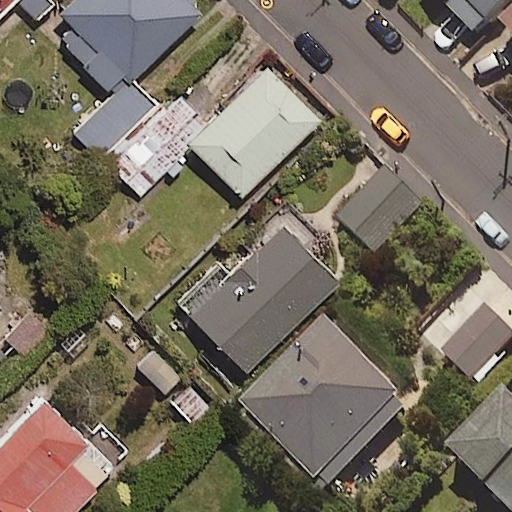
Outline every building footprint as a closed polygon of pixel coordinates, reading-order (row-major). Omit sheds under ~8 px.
[(18,0),(31,13),(44,0),(18,0)] [(62,0),(48,12),(105,81),(203,0),(62,0)] [(446,0),(481,32),(496,16),(511,0),(446,0)] [(511,14),(499,29),(511,41),(511,14)] [(259,53),(200,113),(180,133),(189,142),(237,189),(316,109),(259,53)] [(139,193),(189,142),(180,133),(200,113),(176,90),(106,161),(139,193)] [(386,166),(337,215),(375,253),(425,204),(386,166)] [(276,211),(179,304),(239,366),(336,272),(276,211)] [(511,330),(470,290),(425,336),(470,379),(511,335),(511,330)] [(321,316),(238,406),(317,479),(401,389),(321,316)] [(180,372),(163,389),(195,421),(213,403),(180,372)] [(511,394),(504,386),(445,443),(511,511),(511,394)] [(0,511),(78,511),(102,488),(19,409),(0,429),(0,511)]
